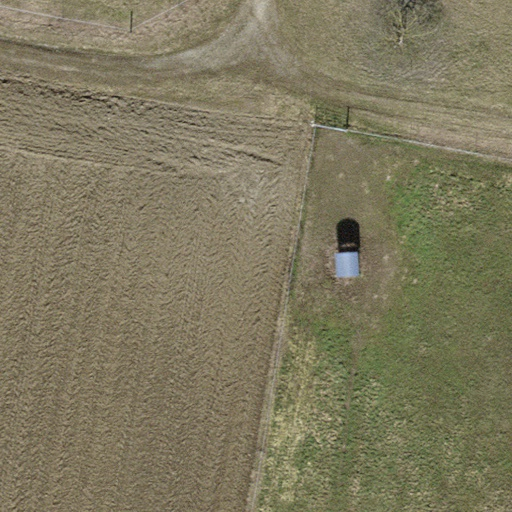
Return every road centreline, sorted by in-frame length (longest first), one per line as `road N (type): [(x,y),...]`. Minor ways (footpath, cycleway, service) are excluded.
road 1 (track): [(210,45),(511,126)]
road 2 (track): [(256,0),(210,45),(139,67),(0,44)]
